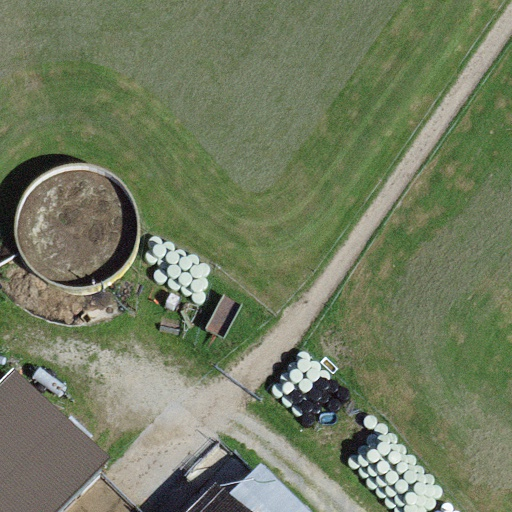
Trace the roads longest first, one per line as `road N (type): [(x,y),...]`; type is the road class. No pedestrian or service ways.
road 1 (track): [(215,405),(302,320),(511,17)]
road 2 (track): [(337,511),(215,405),(179,394)]
